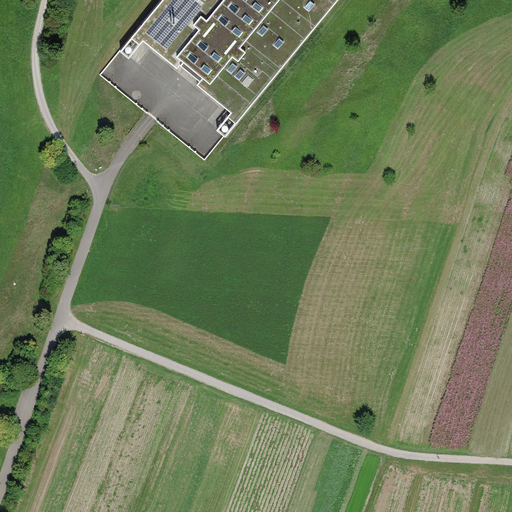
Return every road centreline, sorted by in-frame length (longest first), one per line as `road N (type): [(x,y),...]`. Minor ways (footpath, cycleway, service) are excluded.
road 1 (track): [(511,463),(378,450),(59,319)]
road 2 (track): [(45,0),(34,54),(41,101),(69,153),(104,190)]
